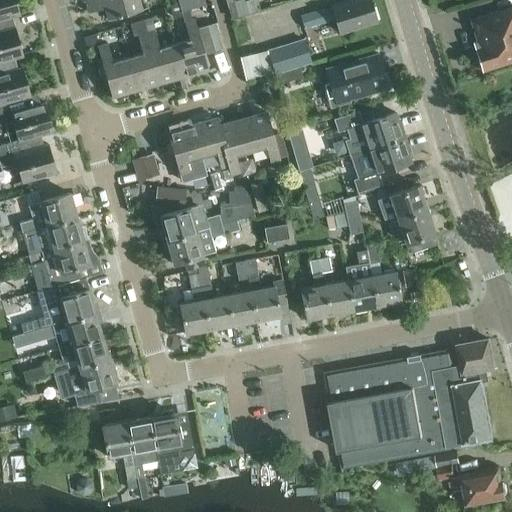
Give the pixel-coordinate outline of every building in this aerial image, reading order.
[(0,0),(0,18),(12,15),(12,16),(20,14),(15,0),(0,0)] [(147,6),(145,0),(85,0),(89,11),(104,7),(107,18),(147,6)] [(204,0),(178,0),(182,11),(206,4),(204,0)] [(258,10),(255,0),(226,0),(232,18),(258,10)] [(340,33),(377,21),(370,0),(347,0),(332,5),(333,8),(325,10),(325,8),(301,15),(304,27),(328,21),(328,19),(335,17),(340,33)] [(474,43),(483,71),(511,62),(511,7),(471,20),(478,42),(474,43)] [(23,55),(12,16),(12,15),(0,18),(0,60),(14,57),(15,57),(23,55)] [(174,43),(184,76),(208,69),(203,54),(221,48),(214,23),(196,28),(193,19),(185,21),(190,39),(174,43)] [(146,32),(160,82),(184,76),(174,43),(159,47),(154,30),(146,32)] [(143,52),(128,56),(137,89),(160,82),(146,32),(138,34),(143,52)] [(269,49),(269,50),(276,72),(310,62),(303,39),(269,49)] [(113,96),(137,89),(128,56),(112,61),(107,43),(99,45),(104,63),(113,96)] [(388,88),(384,73),(379,74),(374,55),(378,54),(378,53),(327,68),(330,80),(324,82),(331,107),(351,101),(350,99),(388,88)] [(0,102),(30,94),(23,67),(18,68),(15,57),(14,57),(0,60),(0,102)] [(0,124),(14,121),(19,140),(40,133),(41,134),(53,131),(45,102),(40,104),(37,92),(30,94),(0,102),(0,124)] [(351,152),(353,152),(354,153),(357,152),(357,151),(405,136),(400,121),(398,122),(395,112),(362,122),(358,110),(334,118),(338,131),(347,129),(350,138),(348,139),(347,142),(347,145),(348,148),(348,150),(350,151),(351,152)] [(242,118),(251,151),(266,147),(271,164),(279,162),(274,144),(275,144),(266,111),(242,118)] [(193,124),(202,156),(217,152),(222,170),(230,168),(231,167),(219,125),(216,117),(193,124)] [(236,155),(251,151),(242,118),(219,125),(231,167),(230,168),(232,175),(241,173),(236,155)] [(186,161),(202,156),(193,124),(169,130),(178,163),(183,181),(191,179),(186,161)] [(302,167),(314,163),(302,131),(290,136),(302,167)] [(40,133),(19,140),(0,144),(0,166),(0,167),(17,162),(23,181),(57,172),(49,144),(44,145),(41,134),(40,133)] [(410,150),(405,136),(357,151),(357,152),(362,166),(359,167),(362,176),(353,179),(357,192),(382,184),(378,172),(411,161),(408,151),(410,150)] [(154,150),(132,157),(140,180),(162,173),(154,150)] [(230,168),(222,170),(225,178),(232,175),(230,168)] [(250,185),(259,213),(269,210),(261,182),(250,185)] [(158,184),(156,203),(184,205),(185,186),(158,184)] [(398,219),(427,209),(419,185),(390,195),(398,219)] [(44,215),(19,222),(10,224),(13,232),(21,230),(22,231),(77,216),(70,192),(40,201),(44,215)] [(346,212),(347,218),(359,216),(356,201),(344,203),(346,212)] [(160,215),(167,239),(237,219),(254,214),(250,203),(221,203),(221,213),(194,221),(190,207),(160,215)] [(435,232),(427,209),(398,219),(406,242),(435,232)] [(346,212),(326,216),(328,228),(348,225),(347,218),(346,212)] [(41,251),(83,239),(77,216),(22,231),(25,241),(38,238),(41,251)] [(347,218),(348,225),(350,234),(363,231),(359,216),(347,218)] [(237,219),(167,239),(173,263),(183,260),(186,271),(206,265),(203,254),(215,251),(211,237),(224,233),(224,234),(239,230),(237,219)] [(267,242),(289,237),(286,223),(264,227),(267,242)] [(22,231),(13,234),(16,244),(25,241),(22,231)] [(44,261),(52,286),(79,279),(75,267),(90,263),(83,239),(41,251),(28,254),(31,264),(44,261)] [(375,240),(365,242),(370,262),(379,260),(375,240)] [(348,279),(353,309),(377,305),(371,275),(369,263),(366,249),(357,251),(361,277),(348,279)] [(319,258),(322,272),(332,270),(329,256),(319,258)] [(245,260),(248,278),(251,290),(250,290),(256,319),(280,315),(278,305),(287,303),(283,279),(273,281),(273,285),(260,288),(255,258),(245,260)] [(305,318),(330,313),(324,284),(322,272),(319,258),(309,260),(314,286),(300,288),(305,318)] [(239,280),(248,278),(245,260),(235,262),(239,280)] [(371,275),(377,305),(401,300),(395,270),(371,275)] [(198,273),(209,328),(232,324),(227,294),(213,297),(208,271),(198,273)] [(185,333),(209,328),(198,273),(189,275),(193,300),(179,303),(185,333)] [(89,288),(87,288),(84,277),(79,279),(52,286),(38,290),(45,316),(38,318),(41,327),(95,312),(89,288)] [(330,313),(353,309),(348,279),(324,284),(330,313)] [(227,294),(232,324),(256,319),(250,290),(227,294)] [(41,327),(43,335),(44,337),(69,330),(72,343),(102,335),(95,312),(41,327)] [(54,372),(54,374),(61,372),(109,358),(102,335),(72,343),(76,356),(64,360),(51,364),(54,372)] [(326,372),(328,385),(331,401),(329,401),(338,451),(340,450),(343,467),(411,455),(451,448),(450,445),(464,443),(493,438),(481,370),(494,368),(489,338),(458,344),(459,348),(326,372)] [(116,382),(115,379),(118,379),(115,368),(112,368),(109,358),(61,372),(68,396),(74,394),(78,406),(101,401),(98,387),(116,382)] [(54,372),(51,364),(51,362),(24,369),(27,380),(54,372)] [(0,404),(0,417),(17,415),(15,403),(0,404)] [(161,415),(150,417),(158,459),(160,473),(170,471),(168,458),(170,457),(167,445),(180,443),(181,449),(192,448),(188,422),(177,424),(174,412),(172,413),(171,411),(169,409),(162,411),(161,412),(161,415)] [(126,421),(137,477),(143,476),(141,462),(158,459),(150,417),(126,421)] [(137,477),(126,421),(102,425),(108,456),(122,453),(128,488),(138,486),(136,477),(137,477)] [(435,455),(437,467),(460,462),(458,451),(435,455)] [(3,454),(5,479),(26,478),(25,452),(3,454)] [(437,468),(435,456),(398,462),(401,475),(437,468)] [(223,478),(241,472),(237,462),(219,468),(223,478)] [(453,464),(437,467),(440,479),(455,476),(453,464)] [(461,475),(461,476),(453,477),(454,491),(464,490),(467,504),(505,497),(499,467),(461,475)] [(350,502),(350,490),(338,490),(338,502),(350,502)]
